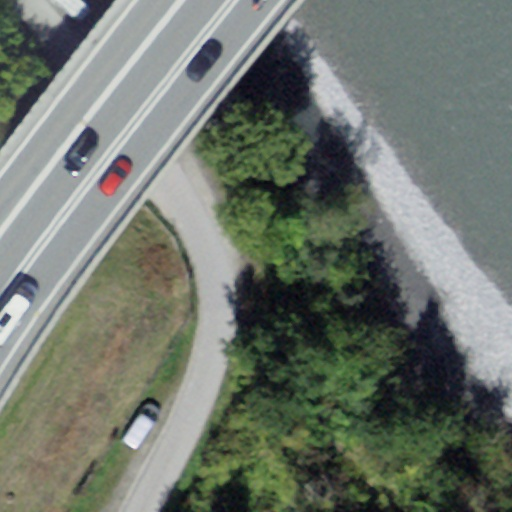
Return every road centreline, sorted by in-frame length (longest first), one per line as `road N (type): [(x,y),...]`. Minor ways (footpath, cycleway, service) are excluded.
road 1 (unclassified): [(143,511),(187,424),(209,356),(214,285),(206,250),(186,205),(10,0)]
road 2 (trunk): [(229,0),(58,218)]
